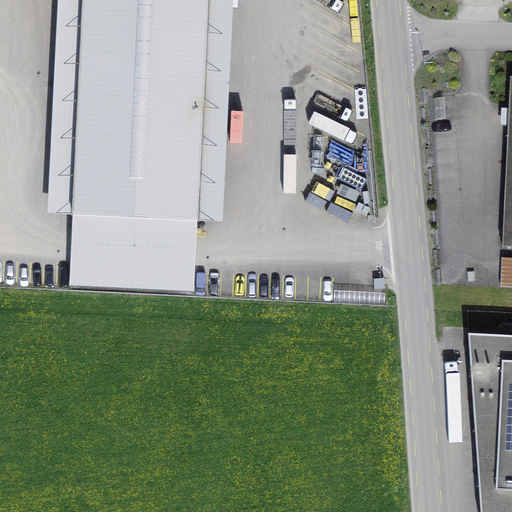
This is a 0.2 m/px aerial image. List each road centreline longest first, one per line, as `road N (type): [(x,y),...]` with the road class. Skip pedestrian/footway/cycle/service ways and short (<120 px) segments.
road 1 (unclassified): [(432,511),(390,32)]
road 2 (unknown): [(1,231),(264,244)]
road 3 (unknown): [(264,244),(269,0)]
road 4 (unknown): [(12,0),(1,231)]
road 5 (unknown): [(264,244),(410,244)]
road 6 (unclassified): [(390,32),(511,38)]
